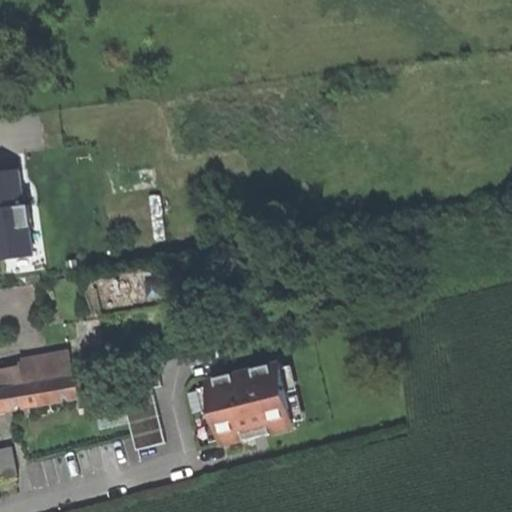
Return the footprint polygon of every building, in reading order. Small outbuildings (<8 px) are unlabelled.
[(21,170),(0,172),(0,253),(1,260),(36,255),(32,226),(36,226),(34,204),(26,205),(21,170)] [(23,366),(0,369),(0,376),(2,387),(75,374),(72,353),(22,362),(23,366)] [(134,394),(124,397),(135,438),(138,450),(167,442),(153,388),(163,386),(156,359),(127,367),(134,394)] [(297,429),(296,421),(290,398),(288,391),(283,368),(281,363),(208,381),(209,387),(215,410),(216,413),(217,418),(222,441),(223,443),(224,447),(297,429)] [(283,368),(288,391),(298,389),(293,366),(283,368)] [(94,374),(78,377),(81,394),(97,391),(94,374)] [(1,391),(4,408),(81,394),(78,377),(1,391)] [(206,412),(215,410),(209,387),(200,389),(206,412)] [(290,398),(296,421),(306,419),(300,395),(290,398)] [(212,443),(222,441),(217,418),(207,420),(212,443)] [(14,446),(0,449),(0,479),(19,476),(14,446)]
